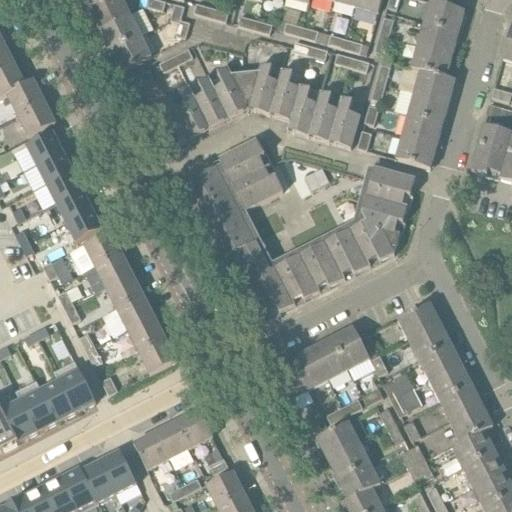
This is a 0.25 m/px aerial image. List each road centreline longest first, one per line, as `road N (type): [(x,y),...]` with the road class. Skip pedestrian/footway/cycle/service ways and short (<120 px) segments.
road 1 (residential): [(225,367),(35,0)]
road 2 (residential): [(0,482),(225,367)]
road 3 (residential): [(225,367),(421,269)]
road 4 (residential): [(445,185),(497,0)]
road 5 (residential): [(299,511),(225,367)]
road 6 (residential): [(488,393),(421,269)]
